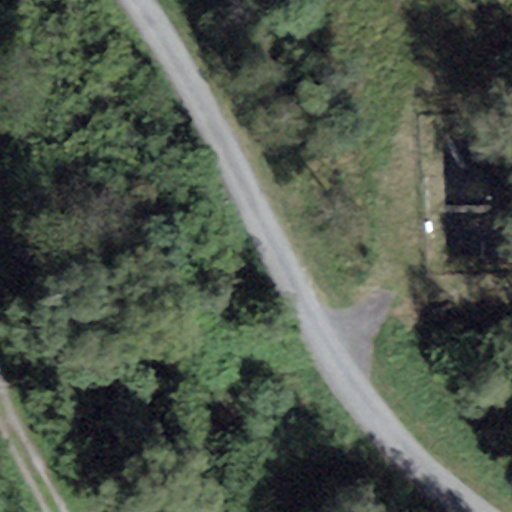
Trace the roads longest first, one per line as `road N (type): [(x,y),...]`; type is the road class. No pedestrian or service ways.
road 1 (unclassified): [(467,511),(359,401),(132,0)]
road 2 (track): [(53,511),(0,398)]
